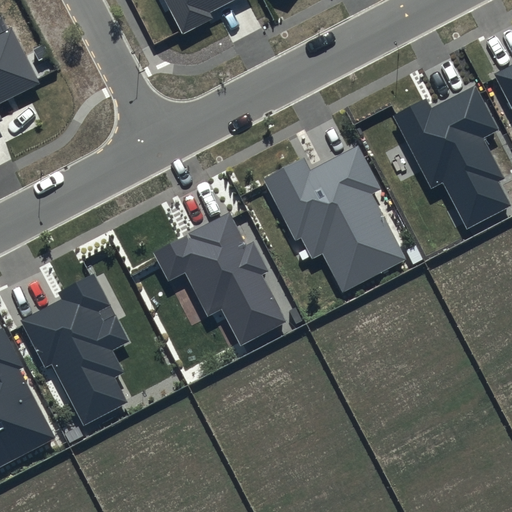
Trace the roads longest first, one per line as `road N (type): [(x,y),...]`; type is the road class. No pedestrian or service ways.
road 1 (residential): [(157,144),(434,0)]
road 2 (residential): [(0,226),(157,144)]
road 3 (residential): [(82,0),(157,144)]
